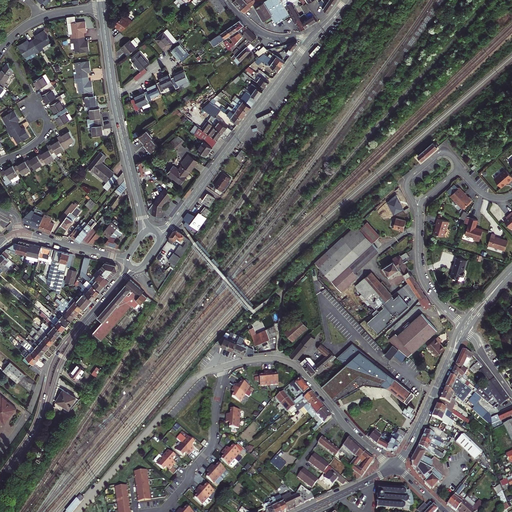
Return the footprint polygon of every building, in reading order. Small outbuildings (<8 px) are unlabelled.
[(218,0),(210,0),(211,2),(220,14),(226,9),(223,6),(218,0)] [(250,2),(252,1),(251,0),(243,0),(237,6),(239,9),(241,10),(248,3),(250,2)] [(276,21),(289,13),(285,6),(281,0),(268,0),(255,8),(263,21),(272,16),(274,19),(276,21)] [(297,21),(301,18),(300,17),(292,3),(296,0),(281,0),(285,6),(287,5),(294,16),(296,20),(297,21)] [(336,3),(338,0),(329,0),(326,5),(325,4),(322,0),(321,0),(319,1),(326,12),(327,14),(329,13),(336,3)] [(248,3),(241,10),(244,13),(245,12),(250,8),(253,5),(250,2),(248,3)] [(307,3),(306,4),(304,5),(303,5),(306,9),(305,9),(307,12),(305,14),(308,18),(306,19),(310,25),(313,24),(318,20),(307,3)] [(289,13),(292,18),(294,16),(287,5),(285,6),(289,13)] [(301,18),(307,27),(310,25),(306,19),(308,18),(305,14),(300,17),(301,18)] [(84,34),(84,32),(83,31),(86,30),(85,21),(76,22),(75,16),(67,17),(68,23),(72,23),(73,33),(71,33),(71,38),(84,36),(84,34)] [(122,17),(114,23),(117,26),(118,26),(119,27),(119,28),(121,31),(132,22),(127,18),(126,19),(122,17)] [(297,21),(302,30),(304,29),(307,27),(301,18),(297,21)] [(242,27),(244,25),(240,20),(233,25),(238,30),(242,27)] [(234,32),(238,30),(233,25),(227,29),(232,34),(234,32)] [(221,33),(225,39),(228,37),(232,34),(227,29),(221,33)] [(251,43),(256,38),(252,33),(248,29),(246,31),(244,33),(245,34),(248,37),(248,38),(249,39),(249,40),(234,54),(231,57),(238,64),(251,51),(247,47),(251,43)] [(33,41),(40,52),(43,50),(42,48),(51,42),(44,30),(36,35),(38,38),(36,39),(33,41)] [(174,43),(177,41),(167,30),(164,32),(174,43)] [(114,37),(117,41),(123,36),(120,32),(114,37)] [(170,47),(172,50),(180,44),(182,42),(180,39),(177,41),(174,43),(164,32),(155,40),(165,51),(167,49),(170,47)] [(241,38),(242,37),(243,36),(243,35),(242,34),(240,32),(234,37),(238,41),(241,38)] [(210,41),(215,46),(220,42),(225,39),(221,33),(210,41)] [(245,37),(247,39),(233,52),(234,54),(249,40),(249,39),(248,38),(248,37),(245,34),(244,35),(243,35),(243,36),(245,37)] [(76,53),(89,51),(88,42),(85,42),(85,41),(85,39),(84,36),(71,38),(72,43),(74,43),(75,48),(76,53)] [(232,51),(238,45),(245,37),(243,36),(242,37),(241,38),(238,41),(237,42),(233,46),(230,48),(231,49),(232,51)] [(125,52),(128,56),(137,48),(130,40),(121,47),(125,52)] [(29,56),(35,52),(36,54),(40,52),(33,41),(29,43),(28,44),(26,41),(18,46),(26,58),(29,56)] [(224,43),(229,51),(231,49),(230,48),(233,46),(231,43),(227,41),(224,43)] [(284,50),(290,55),(292,52),(299,44),(297,41),(285,45),(287,46),(286,48),(284,50)] [(180,58),(182,61),(190,55),(180,44),(172,50),(171,51),(175,55),(179,59),(180,58)] [(255,53),(259,57),(264,53),(268,50),(264,46),(259,51),(258,50),(255,53)] [(274,54),(277,56),(280,52),(274,48),(268,50),(274,54)] [(134,77),(136,80),(147,71),(145,68),(147,66),(150,64),(140,52),(131,60),(141,71),(134,77)] [(277,56),(286,62),(288,58),(280,52),(277,56)] [(253,67),(266,55),(264,53),(259,57),(251,65),(253,67)] [(268,56),(283,66),(284,64),(286,62),(277,56),(274,54),(272,55),(270,54),(268,56)] [(267,63),(279,72),(280,69),(283,66),(268,56),(266,58),(265,57),(264,59),(265,60),(262,63),(265,65),(267,63)] [(90,70),(89,61),(76,63),(77,74),(75,74),(75,78),(88,77),(88,74),(88,72),(87,71),(90,70)] [(255,79),(266,87),(268,85),(270,82),(267,81),(258,74),(257,73),(248,67),(243,72),(241,74),(247,78),(248,76),(245,73),(247,70),(251,73),(252,74),(253,73),(255,74),(256,75),(255,76),(256,77),(255,79)] [(258,74),(267,81),(270,77),(259,69),(257,72),(259,73),(258,74)] [(0,84),(4,87),(6,84),(5,83),(10,76),(2,70),(0,72),(0,84)] [(174,75),(175,77),(171,78),(174,84),(176,89),(180,87),(179,86),(189,81),(184,71),(177,74),(174,75)] [(161,92),(165,91),(164,89),(174,84),(171,78),(169,74),(163,77),(159,78),(160,81),(157,83),(161,92)] [(241,78),(245,81),(247,78),(241,74),(240,76),(239,76),(233,81),(236,83),(241,78)] [(42,91),(53,85),(51,82),(47,84),(43,76),(34,81),(37,87),(39,89),(40,88),(42,91)] [(94,96),(92,82),(89,82),(89,81),(88,78),(88,77),(75,78),(76,83),(78,82),(79,93),(88,92),(89,97),(94,96)] [(162,93),(161,92),(157,83),(151,85),(147,88),(148,91),(145,92),(149,101),(152,100),(151,98),(162,93)] [(247,91),(257,99),(260,95),(263,91),(252,84),(248,90),(247,91)] [(51,90),(55,88),(53,85),(42,91),(44,94),(42,96),(44,99),(47,103),(50,102),(56,98),(51,90)] [(251,108),(254,103),(257,99),(247,91),(244,96),(241,99),(237,97),(234,101),(248,111),(251,108)] [(132,100),(136,110),(140,109),(139,107),(142,106),(149,103),(149,101),(145,92),(138,95),(135,97),(135,98),(132,100)] [(60,100),(63,98),(61,95),(56,98),(50,102),(52,104),(51,105),(53,110),(56,113),(64,108),(60,100)] [(98,105),(97,105),(96,101),(96,96),(94,96),(89,97),(86,97),(87,106),(85,107),(85,110),(90,110),(99,109),(98,105)] [(221,110),(214,104),(217,101),(214,98),(202,108),(209,113),(212,115),(215,118),(216,117),(221,110)] [(234,107),(246,115),(247,113),(248,111),(234,101),(233,100),(232,103),(236,105),(234,107)] [(228,109),(243,120),(244,118),(246,115),(234,107),(233,109),(229,106),(227,108),(228,109)] [(58,121),(61,125),(69,120),(66,115),(65,112),(68,110),(66,107),(64,108),(56,113),(57,117),(56,118),(58,121)] [(199,110),(208,116),(209,113),(202,108),(201,107),(199,110)] [(102,117),(101,117),(101,113),(100,108),(99,109),(90,110),(91,119),(87,119),(88,123),(103,121),(102,117)] [(225,113),(227,115),(239,123),(240,124),(241,122),(243,120),(228,109),(227,110),(225,113)] [(8,132),(19,125),(17,121),(16,120),(19,118),(14,111),(2,118),(8,127),(6,128),(8,132)] [(218,141),(221,137),(225,140),(228,136),(233,130),(218,119),(215,118),(212,115),(204,127),(202,129),(218,141)] [(191,117),(189,120),(199,128),(201,129),(203,126),(191,117)] [(93,136),(103,134),(103,129),(102,125),(103,125),(103,121),(88,123),(88,127),(92,127),(93,136)] [(13,134),(14,136),(18,143),(30,136),(25,128),(22,130),(22,129),(19,125),(8,132),(11,135),(13,134)] [(198,150),(209,158),(212,154),(210,152),(211,151),(215,145),(218,141),(202,129),(201,129),(199,128),(194,135),(202,141),(199,144),(201,145),(198,150)] [(153,138),(147,130),(139,136),(142,140),(145,144),(152,139),(153,138)] [(59,140),(65,149),(68,147),(67,145),(75,140),(69,131),(65,134),(62,136),(61,135),(58,137),(59,140)] [(175,148),(184,140),(178,136),(170,143),(175,148)] [(158,147),(152,139),(145,144),(145,145),(152,153),(158,147)] [(58,156),(57,154),(65,149),(59,140),(55,143),(52,145),(51,144),(47,146),(49,149),(55,158),(58,156)] [(176,149),(185,143),(186,142),(184,140),(175,148),(176,149)] [(418,155),(422,160),(427,156),(438,147),(433,142),(418,155)] [(42,154),(41,153),(38,155),(43,164),(43,165),(55,158),(49,149),(45,152),(42,154)] [(236,157),(242,162),(244,158),(247,154),(242,150),(236,157)] [(103,186),(108,190),(116,180),(118,177),(114,174),(114,173),(110,169),(105,165),(103,166),(100,164),(107,157),(101,152),(88,167),(107,182),(103,186)] [(190,172),(193,168),(198,161),(188,154),(180,165),(182,166),(179,170),(174,166),(168,174),(178,181),(181,177),(184,180),(188,175),(187,174),(189,171),(190,172)] [(33,169),(43,164),(38,155),(33,158),(30,160),(29,159),(26,161),(31,170),(32,171),(33,169)] [(20,176),(31,170),(26,161),(21,164),(18,166),(17,165),(14,167),(20,176)] [(151,174),(155,173),(144,161),(137,163),(139,170),(140,177),(146,175),(146,174),(151,172),(151,174)] [(13,165),(8,168),(5,170),(5,169),(1,171),(6,180),(4,181),(7,186),(20,177),(20,176),(14,167),(13,165)] [(511,179),(511,177),(505,169),(494,179),(501,188),(506,184),(507,183),(508,183),(511,179)] [(116,180),(120,185),(125,180),(123,172),(118,177),(116,180)] [(219,178),(214,185),(215,186),(225,174),(224,173),(219,178)] [(215,186),(224,192),(230,183),(228,182),(231,178),(225,174),(215,186)] [(168,190),(170,187),(160,177),(158,181),(168,190)] [(117,189),(122,193),(127,187),(125,180),(120,185),(117,189)] [(449,191),(452,194),(459,187),(456,184),(449,191)] [(465,192),(459,186),(459,187),(452,194),(451,195),(463,208),(472,199),(469,195),(469,196),(465,192)] [(175,197),(167,191),(153,208),(151,211),(153,216),(155,216),(154,217),(159,217),(164,218),(165,216),(165,209),(175,197)] [(203,202),(210,206),(215,198),(208,193),(206,197),(207,197),(203,202)] [(388,202),(395,215),(406,210),(402,201),(398,194),(388,202)] [(85,205),(91,209),(96,204),(90,199),(85,205)] [(39,228),(43,219),(43,217),(34,213),(35,210),(33,209),(23,218),(24,221),(35,225),(35,226),(39,228)] [(65,227),(67,229),(76,217),(70,212),(65,219),(61,224),(65,227)] [(97,223),(102,227),(108,219),(103,215),(97,222),(97,223)] [(44,230),(51,233),(55,224),(50,222),(51,219),(44,216),(43,217),(43,219),(39,228),(44,230)] [(449,221),(438,217),(436,224),(436,225),(436,227),(435,227),(433,233),(443,236),(446,228),(446,229),(449,221)] [(478,220),(471,217),(465,234),(474,237),(473,239),(479,241),(483,229),(479,228),(476,227),(478,220)] [(79,239),(81,241),(83,239),(92,228),(97,223),(97,222),(92,218),(88,224),(76,237),(79,239)] [(394,228),(404,230),(405,224),(406,221),(396,218),(394,228)] [(114,220),(103,233),(106,235),(109,238),(110,237),(117,227),(121,223),(115,219),(114,219),(114,220)] [(72,238),(75,239),(76,237),(88,224),(85,221),(81,226),(79,224),(70,235),(72,238)] [(183,225),(190,230),(193,227),(186,221),(185,223),(183,225)] [(315,263),(341,291),(358,276),(355,273),(348,265),(373,243),(380,236),(367,222),(360,229),(356,225),(315,263)] [(111,246),(118,248),(119,244),(114,242),(113,242),(115,239),(118,234),(120,236),(123,231),(117,227),(110,237),(106,244),(111,246)] [(85,241),(88,243),(97,232),(92,228),(83,239),(85,241)] [(183,247),(186,249),(189,244),(191,240),(177,231),(175,231),(169,238),(168,241),(172,244),(175,240),(176,240),(177,238),(181,240),(182,239),(186,242),(183,247)] [(88,243),(93,244),(101,234),(98,232),(97,232),(88,243)] [(497,237),(495,236),(495,234),(492,233),(488,245),(500,248),(503,239),(497,237)] [(11,250),(27,254),(30,244),(24,242),(19,241),(18,244),(15,243),(6,249),(2,253),(7,257),(10,255),(9,254),(11,250)] [(348,265),(355,273),(380,251),(373,243),(348,265)] [(39,256),(42,247),(35,245),(30,244),(27,254),(27,256),(39,258),(39,256)] [(175,253),(181,257),(186,249),(183,247),(180,245),(175,253)] [(53,260),(55,250),(48,248),(42,247),(39,256),(53,260)] [(58,271),(63,252),(55,250),(53,260),(52,262),(51,265),(47,283),(60,294),(61,287),(64,277),(65,275),(65,273),(58,271)] [(65,273),(66,268),(70,254),(66,253),(63,252),(58,271),(65,273)] [(403,260),(407,258),(410,256),(407,252),(398,258),(397,256),(392,259),(394,261),(383,268),(389,277),(400,270),(401,270),(404,274),(410,271),(405,263),(403,260)] [(0,255),(0,259),(9,267),(13,262),(7,257),(2,253),(0,255)] [(465,273),(464,272),(467,260),(457,257),(454,267),(451,277),(459,279),(460,276),(463,277),(464,276),(465,273)] [(8,270),(11,272),(12,270),(10,268),(9,267),(0,259),(0,267),(3,270),(5,273),(8,270)] [(110,280),(118,271),(116,265),(107,263),(105,262),(98,270),(99,270),(110,280)] [(13,270),(19,275),(22,271),(16,266),(14,269),(13,270)] [(87,280),(100,291),(103,288),(105,286),(94,276),(91,279),(86,274),(87,273),(87,271),(82,267),(81,274),(87,280)] [(65,282),(74,284),(77,271),(73,270),(69,269),(67,275),(65,282)] [(94,276),(105,286),(108,283),(110,280),(99,270),(94,276)] [(363,279),(373,290),(381,283),(371,272),(363,279)] [(423,305),(429,301),(426,297),(421,289),(412,275),(407,278),(423,305)] [(139,289),(140,288),(130,279),(97,317),(103,322),(93,333),(102,340),(104,338),(105,336),(131,306),(132,305),(143,292),(141,290),(141,291),(139,289)] [(363,279),(355,287),(376,310),(383,304),(385,307),(369,322),(380,334),(394,321),(393,320),(397,316),(395,314),(398,311),(401,314),(410,306),(400,294),(395,299),(393,296),(381,283),(373,290),(363,279)] [(99,293),(100,291),(87,280),(83,284),(97,296),(99,293)] [(81,286),(84,289),(83,291),(93,300),(95,298),(97,296),(83,284),(81,286)] [(83,307),(86,308),(89,304),(93,300),(83,291),(81,290),(78,294),(81,297),(77,301),(83,307)] [(144,310),(153,300),(148,296),(143,292),(132,305),(134,307),(135,308),(140,302),(141,304),(143,301),(146,303),(143,307),(142,308),(144,310)] [(68,293),(66,295),(67,295),(64,298),(69,302),(79,311),(82,309),(83,307),(77,301),(68,293)] [(69,302),(64,298),(62,296),(59,300),(66,305),(69,302)] [(69,302),(66,305),(59,300),(58,298),(56,300),(75,316),(77,314),(79,311),(69,302)] [(73,318),(75,316),(56,300),(55,302),(59,305),(59,306),(60,308),(59,310),(61,312),(71,321),(73,318)] [(57,308),(55,310),(48,304),(46,306),(52,310),(51,312),(53,313),(56,316),(57,316),(61,312),(59,310),(57,308)] [(69,323),(71,321),(61,312),(57,316),(57,317),(67,325),(69,323)] [(411,355),(413,353),(437,330),(422,313),(398,335),(396,333),(388,340),(393,345),(408,357),(412,360),(414,358),(411,355)] [(61,333),(63,330),(53,322),(52,320),(48,317),(47,318),(46,320),(49,323),(47,325),(59,335),(61,333)] [(65,328),(67,325),(57,317),(53,322),(63,330),(65,328)] [(286,332),(291,339),(307,326),(301,319),(286,332)] [(57,338),(59,335),(47,325),(44,322),(41,324),(43,325),(41,328),(55,340),(57,338)] [(262,342),(277,335),(276,332),(274,326),(256,334),(254,328),(250,329),(256,345),(262,342)] [(53,342),(55,340),(41,328),(38,332),(33,327),(32,328),(38,333),(51,345),(53,342)] [(218,340),(216,343),(222,346),(228,348),(234,333),(231,332),(230,334),(228,337),(226,337),(224,336),(218,340)] [(49,347),(51,345),(38,333),(33,338),(36,340),(47,349),(49,347)] [(231,349),(233,351),(234,349),(237,342),(237,341),(240,335),(234,333),(228,348),(231,349)] [(302,342),(307,347),(314,338),(309,334),(302,342)] [(240,352),(245,354),(255,353),(253,349),(242,344),(245,337),(240,335),(237,341),(237,342),(234,349),(240,352)] [(428,346),(437,356),(445,348),(442,345),(440,342),(442,341),(438,336),(428,346)] [(41,356),(43,354),(30,343),(26,339),(24,338),(23,339),(25,340),(24,341),(28,344),(25,347),(29,350),(31,352),(39,359),(41,356)] [(45,352),(47,349),(36,340),(33,343),(32,342),(30,343),(43,354),(45,352)] [(290,356),(296,360),(307,347),(302,342),(290,356)] [(346,364),(322,386),(335,402),(337,400),(340,399),(359,388),(364,386),(373,387),(388,389),(393,392),(407,404),(407,405),(408,406),(410,404),(408,403),(412,398),(412,399),(414,396),(414,394),(409,389),(387,372),(353,343),(337,357),(346,364)] [(306,358),(300,362),(312,376),(317,371),(335,355),(328,350),(324,346),(321,344),(317,348),(327,356),(317,365),(314,367),(306,358)] [(408,357),(393,345),(385,355),(391,360),(394,355),(403,362),(408,357)] [(470,361),(472,356),(462,351),(458,360),(455,366),(461,368),(460,371),(465,376),(467,370),(466,369),(463,367),(466,359),(469,361),(470,361)] [(37,361),(39,359),(31,352),(26,357),(35,364),(37,361)] [(314,367),(317,365),(310,358),(306,358),(314,367)] [(3,371),(18,383),(25,374),(11,362),(3,371)] [(479,372),(484,368),(481,365),(478,362),(470,369),(474,374),(475,373),(478,370),(479,372)] [(71,371),(69,374),(77,380),(85,370),(78,364),(72,372),(71,371)] [(462,378),(464,380),(467,377),(465,376),(460,371),(455,367),(454,369),(453,371),(462,377),(462,378)] [(476,375),(486,385),(494,379),(484,368),(479,372),(476,375)] [(272,371),(267,372),(269,385),(278,384),(277,374),(273,375),(272,375),(272,371)] [(451,374),(450,376),(457,379),(460,381),(463,383),(465,385),(467,387),(469,384),(464,380),(462,378),(462,377),(453,371),(451,374)] [(269,385),(267,372),(263,372),(264,376),(262,376),(259,376),(260,387),(269,385)] [(448,381),(457,386),(460,381),(457,379),(450,376),(449,379),(448,381)] [(296,391),(298,389),(303,394),(309,390),(303,383),(298,377),(293,382),(295,384),(292,387),(296,391)] [(236,380),(234,383),(244,392),(248,395),(251,391),(248,388),(250,385),(242,379),(240,381),(239,382),(236,380)] [(501,389),(494,379),(486,385),(481,389),(484,393),(490,398),(492,396),(501,389)] [(445,388),(462,402),(466,397),(458,393),(460,387),(457,386),(448,381),(446,385),(445,388)] [(463,403),(463,402),(472,391),(467,387),(465,385),(463,383),(460,381),(457,386),(460,387),(458,393),(466,397),(462,402),(463,403)] [(244,392),(234,383),(231,387),(234,389),(233,391),(231,393),(239,399),(244,392)] [(456,403),(463,409),(466,405),(463,403),(462,402),(445,388),(444,391),(442,394),(452,400),(456,403)] [(484,393),(481,389),(479,388),(477,391),(475,393),(481,398),(493,407),(498,403),(492,396),(490,398),(484,393)] [(502,390),(501,389),(492,396),(498,403),(500,406),(509,399),(502,390)] [(62,410),(64,406),(69,409),(76,398),(63,390),(54,406),(62,410)] [(303,394),(292,403),(295,406),(311,393),(310,391),(309,390),(303,394)] [(295,406),(292,403),(283,392),(275,399),(280,405),(284,410),(287,413),(295,406)] [(300,410),(315,398),(313,395),(311,393),(295,406),(299,411),(300,410)] [(481,398),(475,393),(466,404),(492,427),(491,425),(491,418),(491,416),(476,403),(481,398)] [(0,394),(0,423),(2,421),(6,416),(8,418),(17,409),(0,394)] [(447,411),(451,413),(456,403),(452,400),(442,394),(440,400),(439,400),(437,406),(446,410),(447,411)] [(311,409),(319,403),(317,400),(315,398),(300,410),(304,415),(307,413),(309,411),(311,409)] [(316,415),(324,409),(322,406),(319,403),(311,409),(316,415)] [(403,412),(412,418),(415,413),(413,411),(415,408),(410,404),(408,406),(407,408),(406,407),(404,410),(403,412)] [(446,410),(437,406),(436,409),(434,412),(444,416),(446,410)] [(315,432),(331,417),(327,413),(324,409),(316,415),(321,421),(312,430),(315,432)] [(511,409),(491,418),(491,425),(511,415),(511,409)] [(226,414),(226,418),(240,420),(240,410),(230,410),(230,412),(230,415),(226,414)] [(448,425),(451,420),(448,418),(444,416),(434,412),(433,415),(432,417),(448,425)] [(240,420),(226,418),(225,422),(229,423),(229,425),(229,428),(239,429),(240,420)] [(511,420),(503,425),(511,442),(511,420)] [(375,426),(370,431),(373,434),(369,439),(372,442),(376,445),(380,441),(382,437),(381,437),(375,431),(378,428),(375,426)] [(428,432),(441,438),(443,433),(430,428),(429,430),(428,432)] [(387,451),(393,452),(397,450),(401,443),(406,435),(399,430),(396,434),(395,435),(389,446),(387,451)] [(443,444),(448,447),(449,444),(445,442),(444,442),(441,441),(442,439),(441,438),(428,432),(425,431),(424,434),(424,435),(438,442),(441,443),(443,444)] [(381,448),(387,451),(389,446),(395,435),(394,435),(392,435),(391,435),(389,439),(387,441),(384,439),(385,436),(385,435),(383,434),(381,437),(382,437),(380,441),(376,445),(381,448)] [(470,455),(474,460),(482,452),(464,434),(456,442),(470,454),(470,455)] [(183,443),(194,453),(196,450),(194,447),(195,446),(197,444),(190,437),(187,439),(183,435),(179,439),(183,443)] [(423,438),(422,439),(434,445),(436,446),(439,448),(441,443),(438,442),(424,435),(423,438)] [(331,445),(322,438),(318,444),(333,456),(332,458),(334,459),(339,452),(339,451),(331,445)] [(339,451),(339,452),(340,454),(342,452),(351,461),(360,449),(355,444),(349,438),(339,451)] [(421,442),(420,443),(432,449),(434,445),(422,439),(421,442)] [(191,456),(194,453),(183,443),(177,450),(185,457),(187,455),(188,453),(191,456)] [(430,454),(434,456),(435,454),(443,458),(444,456),(439,453),(435,451),(435,450),(432,449),(420,443),(419,446),(418,447),(427,451),(427,452),(430,454)] [(227,447),(224,450),(238,462),(239,463),(242,459),(238,456),(243,450),(238,445),(235,448),(233,446),(231,448),(230,450),(227,447)] [(424,483),(431,490),(438,484),(443,478),(436,470),(431,466),(432,464),(432,460),(434,457),(434,456),(430,454),(427,452),(427,451),(418,447),(416,451),(410,461),(412,467),(424,483)] [(365,453),(360,449),(351,461),(350,463),(344,458),(341,462),(354,472),(351,476),(356,479),(357,480),(362,477),(374,460),(368,455),(365,453)] [(164,457),(174,466),(177,463),(174,461),(175,460),(177,457),(170,450),(164,457)] [(238,462),(224,450),(222,453),(224,456),(223,458),(221,460),(229,466),(231,468),(233,468),(238,462)] [(251,454),(256,460),(259,456),(254,451),(251,454)] [(171,469),(174,466),(164,457),(161,454),(156,459),(156,462),(158,463),(165,470),(167,468),(168,467),(171,469)] [(330,465),(322,459),(314,454),(308,462),(312,465),(320,471),(324,474),(329,467),(330,465)] [(276,455),(268,462),(279,472),(286,464),(276,455)] [(213,465),(210,468),(220,478),(223,480),(229,475),(229,473),(219,464),(217,466),(216,468),(213,465)] [(346,482),(335,472),(329,467),(324,474),(327,476),(324,479),(332,486),(337,480),(341,484),(345,484),(346,482)] [(220,478),(210,468),(207,471),(210,474),(209,475),(207,477),(214,484),(220,478)] [(303,469),(297,477),(298,478),(313,489),(319,480),(315,478),(308,472),(303,469)] [(150,473),(137,474),(138,480),(139,489),(140,501),(141,504),(153,503),(150,473)] [(511,476),(500,482),(502,487),(508,484),(509,486),(511,484),(511,476)] [(202,486),(199,489),(209,499),(215,492),(208,485),(206,487),(204,489),(202,486)] [(296,494),(304,503),(309,501),(314,499),(310,492),(309,493),(301,486),(296,494)] [(404,488),(404,489),(395,488),(395,487),(394,487),(394,488),(390,488),(390,487),(389,487),(389,488),(384,487),(385,486),(384,486),(383,487),(379,487),(379,486),(378,486),(379,488),(378,494),(376,494),(376,495),(378,495),(377,500),(376,500),(376,501),(377,501),(377,507),(376,509),(377,508),(382,509),(382,510),(383,510),(383,509),(393,510),(394,511),(394,510),(402,510),(402,511),(403,511),(408,511),(409,511),(410,511),(409,510),(409,506),(410,505),(410,506),(414,505),(412,497),(409,490),(407,491),(406,491),(405,489),(404,488)] [(449,507),(451,508),(460,497),(457,495),(462,488),(461,487),(447,505),(449,507)] [(130,488),(118,490),(119,498),(120,511),(132,511),(132,509),(131,500),(130,492),(130,488)] [(209,499),(199,489),(196,492),(199,494),(197,496),(195,498),(203,505),(206,502),(208,505),(212,501),(209,499)] [(290,494),(281,498),(287,511),(291,509),(304,503),(296,494),(291,496),(290,494)] [(80,495),(65,511),(72,511),(84,498),(80,495)] [(453,510),(456,511),(457,510),(462,503),(464,500),(466,498),(467,496),(466,495),(463,499),(460,497),(451,508),(453,510)] [(280,496),(277,497),(278,499),(278,500),(276,502),(280,511),(286,511),(287,511),(281,498),(280,496)] [(274,499),(273,498),(271,499),(273,503),(270,504),(273,511),(280,511),(276,502),(274,499)] [(459,511),(476,511),(477,511),(484,505),(480,500),(475,505),(467,498),(464,500),(462,503),(457,510),(459,511)] [(435,511),(438,510),(434,506),(430,502),(426,506),(420,511),(435,511)] [(264,506),(266,511),(273,511),(270,504),(269,503),(264,506)]
